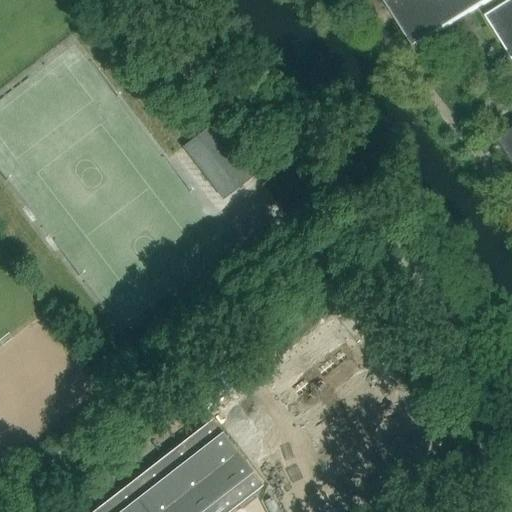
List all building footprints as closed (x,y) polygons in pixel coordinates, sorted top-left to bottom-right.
[(383,0),(413,47),(489,0),(383,0)] [(511,0),(485,16),(511,59),(511,130),(497,140),(511,163),(511,0)] [(221,117),(193,139),(181,148),(223,201),(276,159),(263,142),(249,153),(221,117)] [(324,209),(289,165),(261,185),(296,229),(324,209)] [(334,320),(267,373),(361,492),(347,504),(353,511),(358,511),(435,452),(427,440),(428,440),(334,320)] [(230,511),(237,507),(262,487),(210,421),(93,511),(230,511)]
